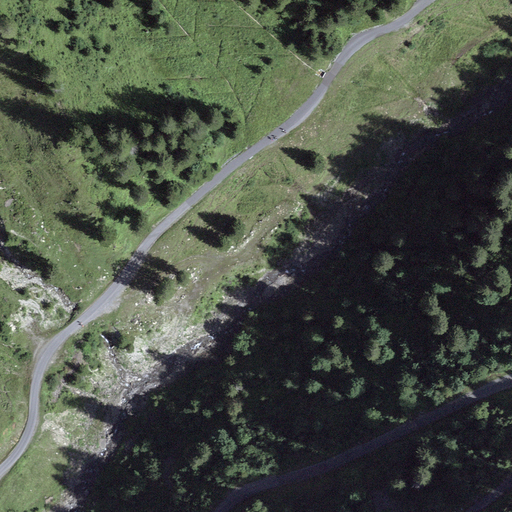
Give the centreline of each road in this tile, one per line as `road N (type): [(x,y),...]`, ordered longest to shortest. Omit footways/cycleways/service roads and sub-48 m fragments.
road 1 (tertiary): [(429,0),(355,44),(298,116),(165,225),(48,354),(29,434),(0,471)]
road 2 (tertiary): [(222,511),(249,491),(511,382)]
